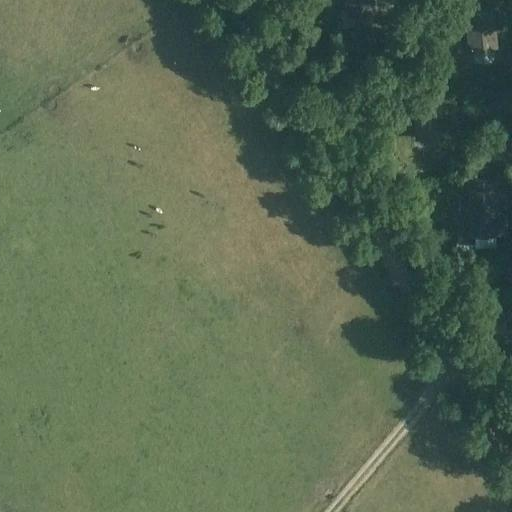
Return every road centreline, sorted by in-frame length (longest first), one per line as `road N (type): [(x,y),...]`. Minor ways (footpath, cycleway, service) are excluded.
road 1 (track): [(224,0),(511,454)]
road 2 (track): [(335,511),(457,367)]
